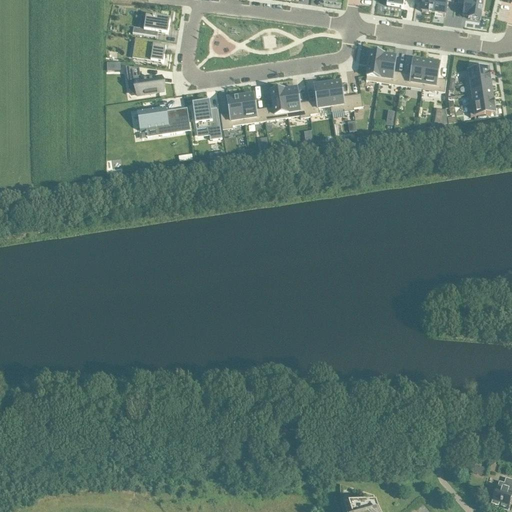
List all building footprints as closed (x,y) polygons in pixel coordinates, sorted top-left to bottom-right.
[(387,0),(387,7),(403,9),(404,0),(387,0)] [(434,14),(435,0),(423,0),(422,12),(434,14)] [(454,4),(454,0),(435,0),(434,14),(435,14),(435,16),(442,17),(442,15),(445,16),(447,3),(454,4)] [(480,21),(483,0),(458,0),(458,5),(465,6),(463,16),(466,17),(466,16),(469,17),(468,20),(480,21)] [(153,18),(144,17),(142,31),(144,31),(143,37),(155,39),(156,34),(168,35),(170,20),(153,18)] [(136,60),(163,64),(166,48),(154,47),(154,43),(135,40),(135,42),(139,43),(136,60)] [(370,54),(366,82),(379,84),(383,56),(370,54)] [(383,56),(379,84),(401,88),(403,75),(394,74),(396,59),(393,58),(394,57),(386,55),(385,57),(384,57),(384,56),(383,56)] [(403,75),(401,88),(422,91),(427,63),(425,63),(425,61),(417,60),(417,62),(414,61),(412,76),(403,75)] [(427,63),(422,91),(445,95),(447,82),(437,80),(440,65),(427,63)] [(137,97),(164,93),(161,78),(141,81),(139,70),(125,67),(128,88),(135,87),(135,90),(136,90),(137,97)] [(472,72),(464,73),(466,85),(491,81),(490,75),(489,75),(488,70),(480,71),(479,69),(471,71),(472,72)] [(491,81),(466,85),(467,96),(491,92),(490,82),(491,82),(491,81)] [(317,102),(308,104),(310,117),(310,116),(319,115),(319,110),(330,109),(331,109),(327,85),(325,86),(325,84),(317,85),(317,87),(315,87),(317,102)] [(340,84),(327,85),(331,109),(330,109),(331,113),(344,112),(344,114),(354,112),(354,110),(353,110),(351,97),(343,99),(340,84)] [(284,91),(288,120),(300,118),(301,120),(311,119),(310,116),(310,117),(308,104),(299,105),(297,90),(294,90),(294,89),(286,90),(286,92),(285,92),(284,91)] [(273,109),(265,110),(266,123),(288,120),(284,91),(271,93),(273,109)] [(491,92),(467,96),(469,107),(494,103),(494,102),(493,102),(491,92)] [(243,98),(241,98),(245,126),(266,123),(265,110),(256,111),(254,96),(251,97),(250,95),(242,96),(243,98)] [(361,96),(351,97),(353,110),(354,110),(363,109),(361,96)] [(230,115),(221,117),(223,132),(233,130),(233,128),(245,126),(241,98),(228,100),(230,115)] [(209,102),(193,105),(196,131),(208,129),(210,141),(222,139),(218,113),(211,114),(209,102)] [(494,103),(469,107),(471,118),(478,117),(478,119),(486,118),(486,116),(495,115),(494,110),(495,110),(494,103)] [(166,109),(137,113),(137,114),(139,114),(141,130),(140,131),(140,132),(158,129),(160,137),(183,134),(180,119),(166,121),(165,110),(166,110),(166,109)] [(508,511),(511,498),(511,497),(511,481),(506,480),(505,485),(500,483),(496,493),(495,493),(492,501),(494,502),(492,506),(508,511)] [(378,511),(377,509),(375,503),(374,496),(340,486),(340,496),(342,506),(343,511),(378,511)]
